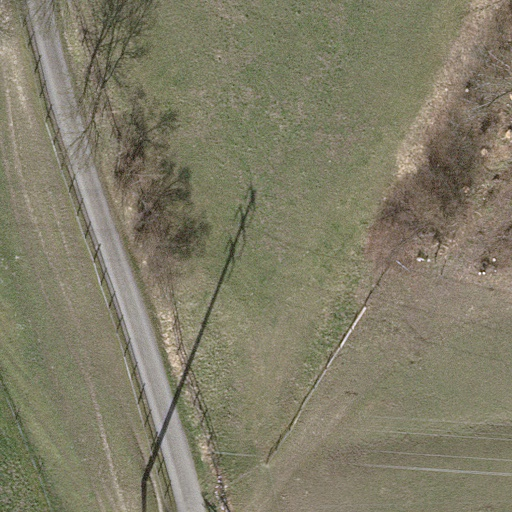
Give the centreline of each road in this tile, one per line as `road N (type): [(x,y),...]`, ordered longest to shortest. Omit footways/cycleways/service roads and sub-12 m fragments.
road 1 (unclassified): [(190,511),(39,0)]
road 2 (track): [(511,299),(447,311),(255,511)]
